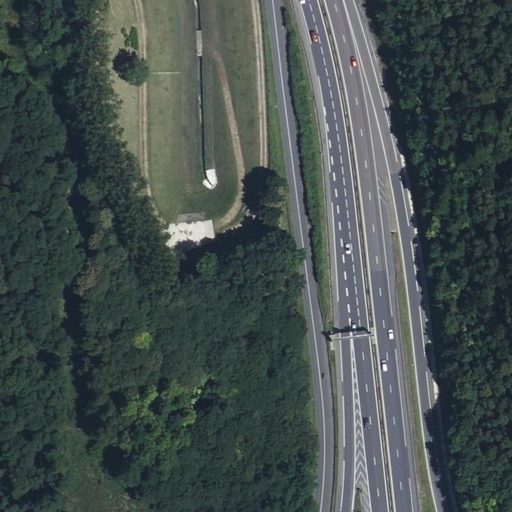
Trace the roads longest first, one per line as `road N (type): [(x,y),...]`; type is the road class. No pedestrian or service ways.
road 1 (trunk): [(446,511),(399,190),(370,64),(345,0)]
road 2 (trunk): [(405,511),(365,153),(336,0)]
road 3 (secondary): [(268,0),(322,399),(319,511)]
road 4 (track): [(0,68),(48,99),(66,143),(61,511)]
road 5 (trunk): [(309,0),(338,133),(358,312)]
road 6 (trunk): [(358,312),(381,511)]
road 7 (trunk): [(358,312),(347,511)]
